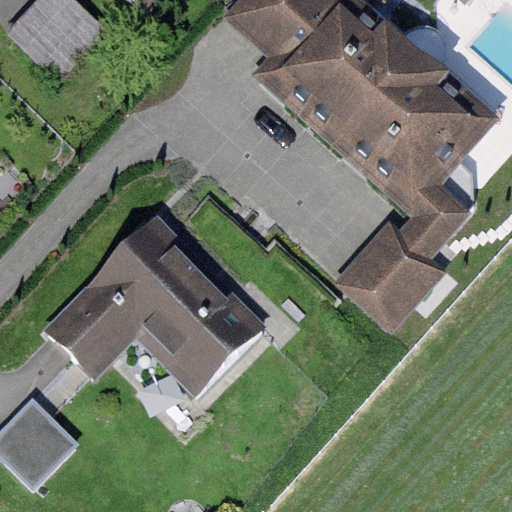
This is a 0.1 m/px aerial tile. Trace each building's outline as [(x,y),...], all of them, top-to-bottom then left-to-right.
[(63,0),(55,0),(15,43),(59,84),(103,37),(63,0)] [(125,0),(147,18),(162,0),(125,0)] [(277,71),(352,138),(418,66),(344,0),(338,0),(325,14),(309,0),(259,0),(237,25),(282,64),(277,71)] [(352,138),(425,204),(415,215),(447,245),(476,212),(475,190),(458,192),(447,180),(491,132),(418,66),(352,138)] [(271,334),(158,222),(48,333),(64,350),(97,382),(139,339),(203,402),(271,334)] [(437,282),(392,241),(349,290),(394,330),(437,282)] [(82,445),(36,400),(13,423),(0,436),(0,454),(37,491),(82,445)]
